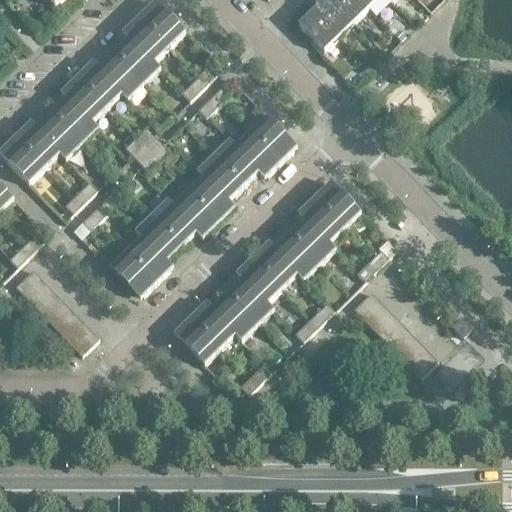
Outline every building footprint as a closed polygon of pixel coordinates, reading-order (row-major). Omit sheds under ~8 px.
[(48,0),(50,1),(47,3),(56,11),(67,0),(48,0)] [(355,26),(329,0),(318,0),(315,14),(340,41),(355,26)] [(369,12),(357,0),(329,0),(355,26),(369,12)] [(382,0),(357,0),(369,12),(382,0)] [(186,38),(164,15),(156,6),(139,22),(170,54),(186,38)] [(340,41),(315,14),(314,14),(299,30),(324,56),(340,41)] [(170,54),(139,22),(125,36),(133,44),(155,68),(170,54)] [(155,68),(133,44),(125,36),(123,38),(129,44),(114,58),(145,90),(161,74),(155,68)] [(145,90),(114,58),(100,73),(94,66),(92,68),(100,76),(122,100),(128,106),(145,90)] [(122,100),(100,76),(92,68),(77,82),(108,114),(122,100)] [(214,83),(206,75),(198,82),(206,91),(214,83)] [(108,114),(77,82),(63,96),(71,105),(93,128),(108,114)] [(206,91),(198,82),(190,90),(198,99),(206,91)] [(198,99),(190,90),(182,98),(190,106),(198,99)] [(231,100),(223,92),(215,99),(223,108),(231,100)] [(99,134),(93,128),(71,105),(63,96),(61,98),(67,104),(52,118),(83,150),(99,134)] [(223,108),(215,99),(206,107),(215,116),(223,108)] [(215,116),(206,107),(198,115),(207,123),(215,116)] [(83,150),(52,118),(37,133),(32,127),(30,128),(38,136),(60,160),(66,166),(83,150)] [(298,152),(290,144),(267,121),(250,137),(281,168),(298,152)] [(60,160),(38,136),(30,128),(15,142),(46,174),(60,160)] [(144,151),(155,141),(146,132),(136,143),(144,151)] [(281,168),(250,137),(236,151),(267,182),(281,168)] [(152,160),(163,149),(155,141),(144,151),(152,160)] [(46,174),(15,142),(0,156),(0,159),(29,190),(46,174)] [(133,162),(144,151),(136,143),(125,153),(133,162)] [(267,182),(236,151),(230,145),(213,161),(244,192),(259,178),(265,184),(267,182)] [(160,168),(171,158),(163,149),(152,160),(160,168)] [(142,170),(152,160),(144,151),(133,162),(142,170)] [(150,179),(160,168),(152,160),(142,170),(150,179)] [(244,192),(213,161),(197,177),(203,183),(234,214),(235,213),(230,207),(244,192)] [(234,214),(203,183),(188,197),(219,229),(234,214)] [(98,196),(90,187),(82,195),(90,204),(98,196)] [(361,219),(339,195),(331,187),(314,203),(345,234),(361,219)] [(0,218),(14,204),(0,189),(0,218)] [(90,204),(82,195),(74,203),(82,211),(90,204)] [(219,229),(188,197),(174,211),(205,243),(219,229)] [(82,211),(74,203),(66,211),(74,219),(82,211)] [(345,234),(314,203),(300,217),(308,225),(331,249),(345,234)] [(114,213),(106,204),(98,212),(106,221),(114,213)] [(205,243),(174,211),(168,205),(151,221),(182,253),(197,238),(203,244),(205,243)] [(106,221),(98,212),(90,220),(98,228),(106,221)] [(331,249),(308,225),(300,217),(298,219),(304,225),(289,239),(320,271),(337,255),(331,249)] [(98,228),(90,220),(82,228),(90,236),(98,228)] [(182,253),(151,221),(135,237),(141,243),(172,274),(173,273),(168,267),(182,253)] [(320,271),(289,239),(275,253),(269,247),(267,249),(275,257),(298,280),(304,287),(320,271)] [(42,249),(34,241),(26,249),(34,257),(42,249)] [(172,274),(141,243),(126,257),(157,289),(172,274)] [(34,257),(26,249),(18,257),(26,265),(34,257)] [(298,280),(275,257),(267,249),(252,263),(283,295),(298,280)] [(389,264),(381,255),(373,263),(381,272),(389,264)] [(26,265),(18,257),(10,265),(18,273),(26,265)] [(157,289),(126,257),(110,273),(141,305),(157,289)] [(283,295),(252,263),(238,277),(246,285),(269,309),(283,295)] [(381,272),(373,263),(365,271),(373,279),(381,272)] [(373,279),(365,271),(357,279),(365,287),(373,279)] [(100,344),(33,275),(16,292),(83,361),(100,344)] [(269,309),(246,285),(238,277),(236,279),(242,285),(227,299),(258,331),(274,315),(269,309)] [(438,367),(371,298),(354,315),(421,383),(438,367)] [(258,331),(227,299),(213,313),(207,307),(205,309),(213,317),(236,341),(242,347),(258,331)] [(335,316),(327,308),(319,316),(327,324),(335,316)] [(236,341),(213,317),(205,309),(190,323),(221,355),(236,341)] [(327,324),(319,316),(311,324),(319,332),(327,324)] [(221,355),(190,323),(174,339),(205,371),(221,355)] [(472,333),(462,323),(452,332),(463,343),(472,333)] [(319,332),(311,324),(303,331),(311,340),(319,332)] [(311,340),(303,331),(295,339),(303,347),(311,340)] [(273,377),(265,368),(257,376),(265,384),(273,377)] [(265,384),(257,376),(249,384),(257,392),(265,384)] [(257,392),(249,384),(241,392),(249,400),(257,392)]
